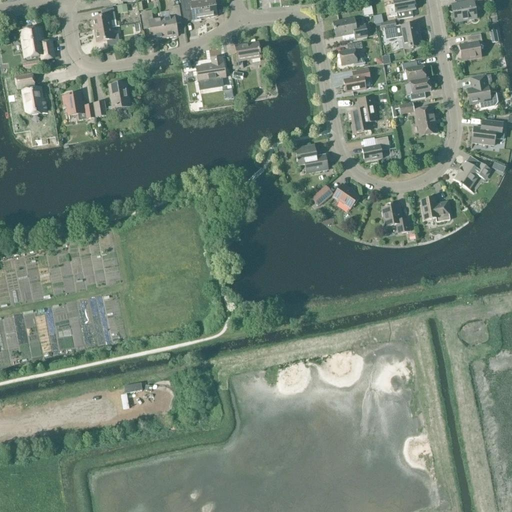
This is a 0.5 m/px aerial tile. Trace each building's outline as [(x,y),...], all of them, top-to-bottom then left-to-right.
[(205,20),(201,0),(184,0),(183,0),(185,12),(191,11),(193,22),(205,20)] [(201,0),(205,20),(217,18),(215,7),(222,6),(220,0),(201,0)] [(397,14),(415,11),(413,0),(389,0),(390,1),(393,0),(394,6),(387,7),(389,18),(397,17),(397,14)] [(473,3),(483,1),(482,0),(466,0),(467,4),(452,6),(455,23),(476,19),(473,3)] [(164,39),(161,21),(153,22),(151,12),(144,13),(142,3),(137,4),(139,14),(141,14),(144,31),(150,30),(152,41),(164,39)] [(161,21),(164,39),(177,36),(175,25),(181,24),(179,7),(168,9),(170,19),(161,21)] [(92,19),(94,31),(111,28),(110,22),(115,21),(113,9),(101,11),(102,17),(92,19)] [(355,41),(367,38),(365,26),(355,28),(354,20),(333,24),(335,38),(354,34),(355,41)] [(382,32),(396,29),(394,22),(380,25),(382,32)] [(403,50),(422,47),(418,25),(399,28),(403,50)] [(113,35),(111,28),(94,31),(96,44),(107,42),(108,48),(120,46),(118,34),(113,35)] [(43,40),(41,29),(20,33),(24,59),(40,57),(41,61),(54,58),(52,42),(43,44),(42,40),(43,40)] [(478,44),(482,43),(480,36),(466,38),(468,46),(459,47),(462,62),(481,58),(478,44)] [(354,51),(362,49),(361,43),(349,46),(350,51),(338,54),(341,67),(353,65),(353,67),(363,65),(359,55),(355,56),(354,51)] [(258,44),(235,48),(237,56),(231,57),(233,71),(243,69),(242,61),(260,58),(258,44)] [(215,80),(225,79),(222,58),(211,60),(212,66),(196,68),(198,83),(202,82),(210,89),(215,80)] [(23,73),(41,70),(39,61),(22,64),(23,73)] [(407,83),(418,80),(425,79),(423,68),(417,69),(416,63),(402,65),(403,72),(405,71),(407,83)] [(364,82),(369,81),(368,71),(356,73),(357,79),(344,81),(346,94),(365,91),(364,82)] [(31,116),(46,113),(44,101),(42,101),(40,90),(34,91),(34,87),(32,76),(16,78),(18,90),(23,89),(27,114),(31,116)] [(485,84),(491,83),(490,77),(471,80),(472,87),(473,87),(474,90),(467,91),(469,105),(490,102),(488,88),(486,88),(485,84)] [(424,93),(430,92),(428,80),(418,82),(410,84),(412,95),(410,95),(411,102),(425,99),(424,93)] [(130,108),(126,83),(108,86),(112,111),(130,108)] [(83,115),(80,95),(63,97),(65,106),(67,106),(69,117),(83,115)] [(369,124),(378,122),(373,99),(358,102),(360,112),(351,114),(354,126),(352,126),(353,135),(371,131),(369,124)] [(93,104),(95,119),(106,117),(104,103),(93,104)] [(400,115),(414,113),(412,105),(399,108),(400,115)] [(86,120),(94,119),(92,106),(84,107),(86,120)] [(420,138),(436,135),(431,109),(415,112),(420,135),(420,138)] [(501,132),(502,124),(488,122),(487,129),(474,128),(472,144),(493,147),(494,139),(503,140),(504,132),(501,132)] [(381,152),(390,150),(387,138),(375,141),(376,147),(362,150),(365,163),(382,160),(381,152)] [(325,155),(316,156),(314,147),(295,150),(298,167),(304,166),(306,176),(328,172),(325,155)] [(285,149),(278,150),(280,161),(287,160),(285,149)] [(484,181),(491,172),(479,164),(475,169),(465,162),(453,180),(468,191),(478,177),(484,181)] [(503,174),(505,168),(494,164),(492,169),(503,174)] [(350,210),(359,198),(342,186),(333,198),(350,210)] [(333,196),(326,187),(310,200),(318,209),(333,196)] [(436,224),(450,221),(447,206),(436,208),(434,200),(421,202),(425,221),(435,219),(436,224)] [(398,235),(409,233),(407,220),(401,221),(398,206),(382,209),(385,228),(396,226),(398,235)] [(142,391),(141,384),(123,387),(124,395),(142,391)] [(127,395),(121,396),(123,411),(129,410),(127,395)]
